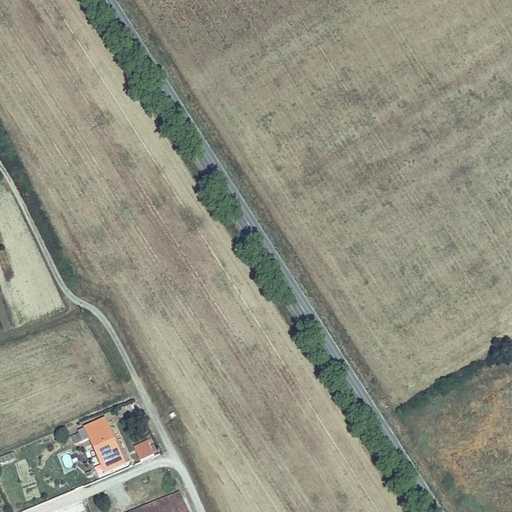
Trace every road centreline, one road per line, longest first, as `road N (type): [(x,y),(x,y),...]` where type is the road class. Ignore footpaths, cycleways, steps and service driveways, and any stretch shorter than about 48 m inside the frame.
road 1 (secondary): [(430,511),(99,0)]
road 2 (residential): [(200,511),(178,463),(165,461),(32,511)]
